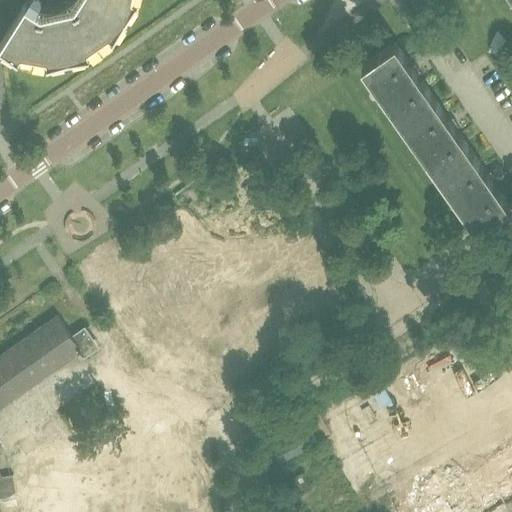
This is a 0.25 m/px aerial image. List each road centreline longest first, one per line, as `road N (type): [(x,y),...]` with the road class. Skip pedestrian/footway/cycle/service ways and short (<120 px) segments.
road 1 (residential): [(266,0),(0,190)]
road 2 (residential): [(249,511),(235,424),(397,304)]
road 3 (residential): [(397,304),(266,123)]
road 4 (residential): [(397,304),(511,223)]
